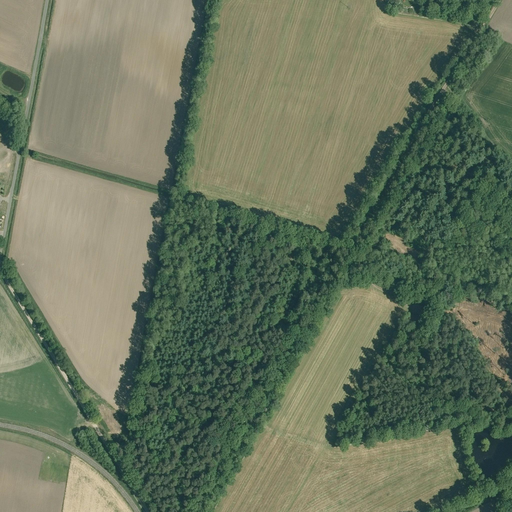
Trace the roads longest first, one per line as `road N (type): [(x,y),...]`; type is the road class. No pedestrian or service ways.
road 1 (track): [(499,0),(249,428)]
road 2 (track): [(147,511),(0,267)]
